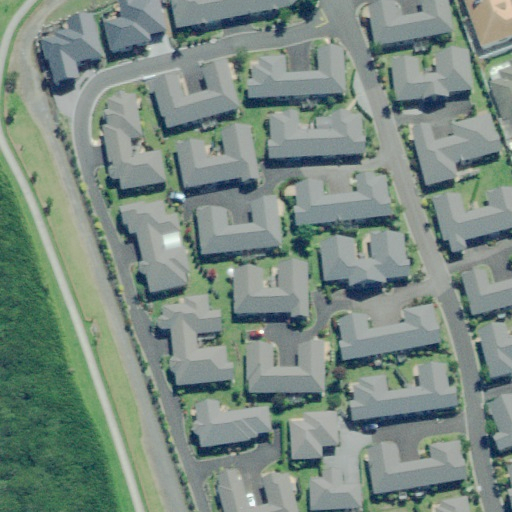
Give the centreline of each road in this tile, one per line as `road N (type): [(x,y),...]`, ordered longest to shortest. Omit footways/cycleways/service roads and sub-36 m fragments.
road 1 (residential): [(191,469),(86,173),(80,108),(101,76),(198,44),(344,23)]
road 2 (residential): [(438,282),(335,301),(305,332),(248,335)]
road 3 (residential): [(475,420),(368,431),(350,445),(345,464)]
road 4 (residential): [(395,159),(276,176)]
